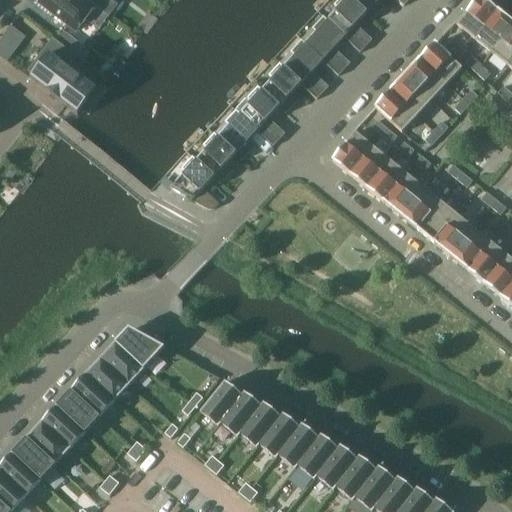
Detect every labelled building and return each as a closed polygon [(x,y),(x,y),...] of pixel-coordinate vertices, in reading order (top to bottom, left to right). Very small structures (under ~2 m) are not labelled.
[(41,0),(39,3),(77,32),(96,7),(86,0),(41,0)] [(86,0),(98,9),(104,0),(86,0)] [(350,0),(340,0),(334,6),(338,10),(328,22),(327,22),(345,39),(344,39),(361,54),(372,42),(356,27),(366,16),(367,15),(350,0)] [(350,0),(367,15),(366,16),(373,22),(385,9),(378,3),(380,0),(350,0)] [(474,40),(497,12),(482,0),(479,0),(457,27),(474,40)] [(511,28),(511,23),(497,12),(474,40),(491,54),(511,28)] [(327,22),(328,22),(324,18),(312,30),(317,34),(306,45),(306,46),(323,62),(323,63),(339,78),(351,65),(334,50),(344,39),(345,39),(327,22)] [(11,27),(2,41),(17,51),(26,38),(11,27)] [(511,63),(511,28),(491,54),(508,68),(511,63)] [(69,52),(77,42),(62,31),(55,41),(69,52)] [(45,62),(31,81),(78,117),(81,114),(83,116),(101,93),(86,81),(84,83),(69,71),(78,59),(69,52),(55,41),(53,39),(52,41),(40,57),(45,62)] [(306,46),(306,45),(302,41),(291,53),(295,57),(284,69),(301,86),(317,101),(329,88),(313,73),(323,63),(323,62),(306,46)] [(450,50),(460,59),(466,53),(456,44),(450,50)] [(436,45),(420,61),(447,86),(462,70),(436,45)] [(466,65),(475,74),(481,67),(472,59),(466,65)] [(405,77),(432,102),(447,86),(420,61),(405,77)] [(273,81),(263,92),(262,93),(280,109),(279,110),(286,116),(297,103),(291,97),(301,86),(284,69),(280,64),(269,77),(273,81)] [(475,74),(485,82),(491,76),(481,67),(475,74)] [(405,77),(390,93),(417,118),(432,102),(405,77)] [(258,132),(257,133),(273,148),(285,135),(269,120),(279,110),(280,109),(262,93),(263,92),(258,88),(247,100),(251,104),(241,115),(240,116),(258,132)] [(498,95),(507,103),(511,98),(511,95),(504,88),(498,95)] [(469,107),(478,98),(471,92),(463,101),(469,107)] [(417,118),(390,93),(375,110),(402,134),(417,118)] [(461,116),(469,107),(463,101),(454,110),(461,116)] [(254,150),(247,144),(257,133),(258,132),(240,116),(241,115),(236,111),(225,123),(230,128),(219,139),(236,156),(242,162),(254,150)] [(382,137),(388,130),(378,122),(372,129),(382,137)] [(440,139),(448,130),(442,124),(434,133),(440,139)] [(397,138),(388,130),(382,137),(392,145),(397,138)] [(432,148),(440,139),(434,133),(425,142),(432,148)] [(333,162),(350,176),(373,148),(356,134),(333,162)] [(226,167),(236,156),(219,139),(215,135),(203,147),(208,151),(197,162),(197,163),(214,179),(214,180),(220,186),(232,173),(226,167)] [(414,152),(404,144),(399,151),(409,159),(414,152)] [(368,190),(391,162),(374,148),(351,176),(368,190)] [(431,165),(421,157),(416,164),(426,172),(431,165)] [(186,174),(171,191),(207,211),(209,211),(210,211),(213,211),(214,211),(216,210),(220,206),(204,190),(214,180),(214,179),(197,163),(197,162),(193,158),(182,170),(186,174)] [(384,204),(407,175),(391,162),(368,190),(384,204)] [(463,175),(453,167),(448,174),(457,182),(463,175)] [(401,217),(424,189),(407,175),(384,204),(401,217)] [(473,183),(463,175),(457,182),(467,189),(473,183)] [(418,231),(441,202),(424,189),(401,217),(418,231)] [(497,202),(487,194),(481,201),(491,209),(497,202)] [(435,244),(458,216),(441,202),(418,231),(435,244)] [(506,210),(497,202),(491,209),(501,217),(506,210)] [(452,258),(475,229),(458,216),(435,244),(452,258)] [(468,272),(491,243),(475,229),(452,258),(468,272)] [(485,285),(508,257),(491,243),(468,272),(485,285)] [(502,299),(511,286),(511,259),(508,257),(485,285),(502,299)] [(511,306),(511,286),(502,299),(511,306)] [(165,350),(134,333),(129,330),(125,335),(115,345),(144,372),(164,350),(165,350)] [(144,372),(115,345),(101,361),(130,387),(144,372)] [(130,387),(101,361),(86,376),(115,403),(130,387)] [(100,419),(115,403),(86,376),(71,393),(100,419)] [(201,414),(218,428),(245,395),(245,394),(242,397),(225,384),(201,414)] [(100,419),(71,393),(57,408),(85,435),(100,419)] [(189,404),(196,409),(203,400),(197,395),(189,404)] [(221,426),(237,439),(251,422),(264,405),(261,408),(245,395),(218,428),(219,429),(221,426)] [(196,409),(189,404),(182,413),(188,418),(196,409)] [(257,449),(284,416),(283,415),(281,418),(264,405),(251,422),(237,439),(238,439),(241,437),(257,449)] [(42,424),(71,451),(85,435),(57,408),(42,424)] [(300,429),(284,416),(257,449),(257,450),(260,447),(276,460),(303,427),(302,426),(300,429)] [(71,451),(42,424),(27,440),(56,466),(71,451)] [(172,426),(165,435),(171,440),(178,431),(172,426)] [(279,458),(295,471),(322,437),(321,437),(319,440),(303,427),(276,460),(276,461),(279,458)] [(185,435),(177,445),(183,450),(191,440),(185,435)] [(298,468),(314,481),(341,448),(341,447),(338,450),(322,437),(295,471),(296,471),(298,468)] [(27,440),(13,456),(41,482),(56,466),(27,440)] [(137,444),(133,449),(141,457),(146,451),(137,444)] [(357,461),(341,448),(314,481),(315,482),(317,479),(333,492),(348,474),(360,459),(360,458),(357,461)] [(133,449),(128,456),(137,463),(141,457),(133,449)] [(0,469),(0,473),(27,498),(41,482),(13,456),(0,469)] [(218,463),(212,458),(205,467),(211,472),(218,463)] [(336,490),(352,503),(379,469),(377,472),(360,459),(348,474),(333,492),(334,493),(336,490)] [(218,463),(211,472),(217,477),(224,468),(218,463)] [(396,482),(379,469),(352,503),(353,503),(356,500),(370,511),(372,511),(389,492),(399,480),(398,479),(396,482)] [(0,502),(9,511),(13,511),(27,498),(0,473),(0,502)] [(105,483),(114,491),(119,485),(110,477),(105,483)] [(376,511),(400,511),(418,491),(417,490),(415,493),(399,480),(389,492),(372,511),(373,511),(375,511),(376,511)] [(114,491),(105,483),(100,489),(110,497),(114,491)] [(244,499),(252,490),(246,485),(238,494),(244,499)] [(252,490),(244,499),(250,504),(258,495),(252,490)] [(428,511),(437,501),(436,501),(434,504),(418,491),(400,511),(428,511)] [(450,511),(437,501),(428,511),(450,511)] [(9,511),(0,502),(0,511),(9,511)]
